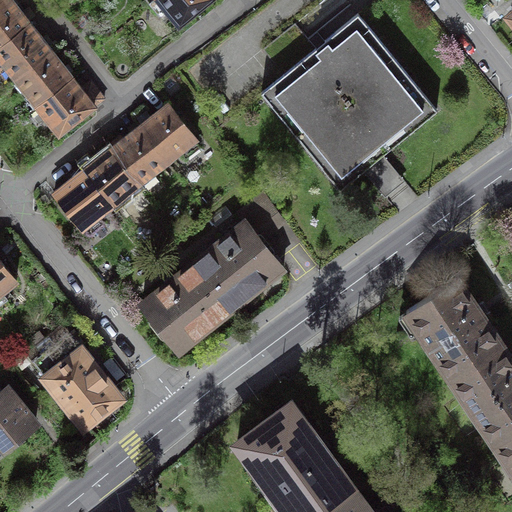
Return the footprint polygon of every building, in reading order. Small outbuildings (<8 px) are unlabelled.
[(0,0),(0,44),(29,22),(18,8),(11,0),(0,0)] [(158,0),(179,25),(209,0),(158,0)] [(437,109),(358,13),(322,42),(315,47),(308,38),(295,22),(263,49),(283,74),(261,91),(340,188),(364,169),(389,200),(405,186),(380,156),(386,151),(437,109)] [(0,44),(0,58),(15,77),(51,50),(40,36),(29,22),(0,44)] [(15,77),(37,105),(72,77),(62,63),(51,50),(15,77)] [(72,77),(37,105),(59,133),(104,97),(90,80),(81,88),(76,82),(72,77)] [(154,114),(139,126),(167,161),(180,151),(186,158),(200,147),(194,140),(196,138),(168,102),(154,114)] [(167,161),(139,126),(125,136),(111,147),(139,183),(167,161)] [(97,158),(84,169),(112,204),(139,183),(111,147),(97,158)] [(112,204),(84,169),(69,180),(54,192),(82,228),(84,226),(90,233),(104,222),(98,215),(112,204)] [(213,247),(194,262),(230,308),(242,299),(238,294),(263,275),(266,279),(282,266),(261,239),(284,220),(264,192),(238,213),(245,221),(213,247)] [(0,304),(8,298),(2,291),(17,280),(0,258),(0,304)] [(230,308),(194,262),(170,281),(142,304),(178,349),(194,336),(191,332),(215,313),(219,317),(230,308)] [(446,359),(456,374),(502,342),(485,317),(487,315),(483,309),(478,302),(476,304),(457,276),(407,311),(441,362),(446,359)] [(27,351),(26,351),(84,424),(119,397),(111,386),(90,359),(61,322),(27,351)] [(489,423),(499,438),(511,428),(511,357),(502,342),(456,374),(466,389),(461,392),(484,426),(489,423)] [(0,450),(36,421),(22,403),(7,386),(0,391),(0,450)] [(315,511),(352,485),(326,450),(328,449),(324,443),(320,438),(318,439),(290,402),(272,416),(273,418),(237,445),(250,463),(255,459),(293,511),(315,511)] [(511,428),(499,438),(509,453),(504,456),(511,467),(511,428)] [(352,485),(315,511),(374,511),(373,510),(371,511),(352,485)]
